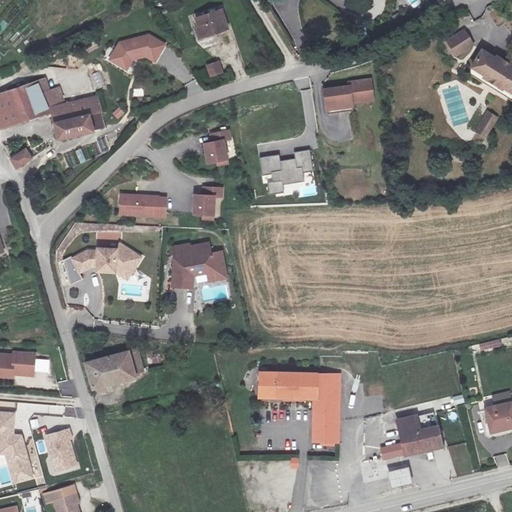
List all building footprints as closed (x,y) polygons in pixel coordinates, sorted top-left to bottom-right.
[(238,16),(215,24),(221,40),(244,33),(238,16)] [(470,31),(453,41),(462,56),(478,45),(470,31)] [(127,49),(119,65),(136,74),(141,65),(154,60),(163,65),(172,49),(157,40),(127,49)] [(511,91),(511,58),(505,55),(503,57),(489,50),(479,69),(481,76),(511,91)] [(212,77),(225,72),(220,60),(207,65),(212,77)] [(97,89),(104,86),(99,72),(92,74),(97,89)] [(351,84),(325,88),(329,113),(355,109),(354,100),(375,97),(372,77),(350,80),(351,84)] [(48,82),(28,88),(32,99),(44,95),(47,105),(54,102),(48,82)] [(49,111),(44,95),(32,99),(28,88),(0,96),(0,114),(3,125),(49,111)] [(65,144),(81,138),(75,118),(91,112),(98,110),(104,108),(100,94),(95,95),(54,109),(65,144)] [(113,114),(119,119),(125,112),(119,107),(113,114)] [(96,132),(91,112),(75,118),(81,138),(96,132)] [(499,121),(494,117),(487,128),(492,131),(499,121)] [(234,140),(232,132),(215,134),(216,142),(207,143),(210,162),(219,161),(229,159),(227,141),(234,140)] [(20,171),(36,160),(29,150),(13,159),(20,171)] [(280,154),(260,157),(263,184),(268,184),(269,193),(285,191),(284,183),(305,181),(304,172),(313,171),(311,150),(295,152),(296,158),(281,160),(280,154)] [(222,194),(222,186),(204,187),(204,195),(196,196),(197,215),(206,214),(216,213),(215,195),(222,194)] [(155,197),(118,196),(117,210),(128,210),(128,215),(162,216),(163,198),(155,198),(155,197)] [(189,246),(173,249),(174,256),(182,256),(181,263),(175,262),(173,287),(192,289),(193,276),(207,274),(215,272),(216,278),(226,276),(222,254),(211,256),(209,245),(190,248),(189,246)] [(88,254),(74,263),(82,275),(93,268),(93,265),(99,265),(99,268),(117,269),(126,273),(131,265),(136,267),(142,257),(120,246),(117,251),(98,251),(98,254),(88,254)] [(117,269),(99,268),(99,273),(118,273),(130,280),(136,267),(131,265),(126,273),(117,269)] [(215,272),(207,274),(218,290),(236,287),(226,276),(216,278),(215,272)] [(481,351),(501,346),(500,340),(479,344),(481,351)] [(26,353),(0,350),(0,371),(7,373),(24,374),(24,371),(46,372),(47,352),(26,350),(26,353)] [(132,352),(92,363),(99,389),(139,377),(132,352)] [(311,443),(340,444),(341,374),(257,370),(256,399),(311,400),(311,443)] [(510,391),(492,395),(494,403),(511,399),(510,391)] [(511,404),(490,410),(497,436),(511,432),(511,404)] [(0,457),(6,458),(12,484),(35,478),(24,433),(16,433),(17,412),(0,410),(0,457)] [(403,457),(443,448),(437,424),(420,428),(417,413),(394,418),(403,457)] [(397,446),(386,449),(388,458),(399,455),(397,446)] [(299,468),(299,457),(290,457),(290,468),(299,468)] [(410,467),(389,471),(392,487),(413,483),(410,467)] [(25,492),(26,507),(41,506),(40,491),(25,492)] [(77,494),(55,500),(58,511),(78,511),(77,504),(79,503),(77,494)]
